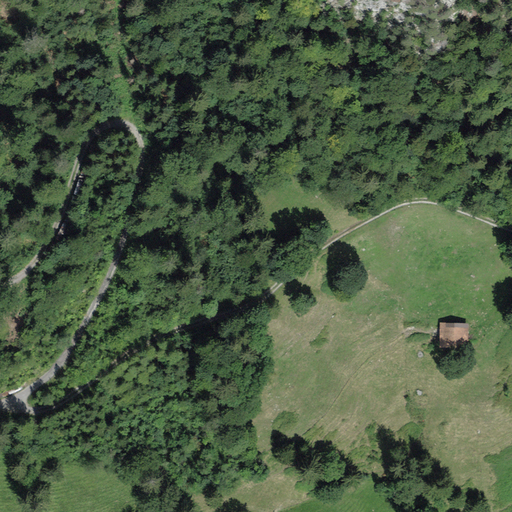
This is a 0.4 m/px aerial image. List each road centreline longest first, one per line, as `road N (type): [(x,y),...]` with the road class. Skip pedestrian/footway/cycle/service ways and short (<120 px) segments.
road 1 (track): [(1,411),(56,404),(129,352),(240,307),(329,240),(408,201),(430,200),(511,227)]
road 2 (track): [(1,411),(63,363),(106,281),(142,154),(130,127),(100,125),(32,269),(0,284)]
